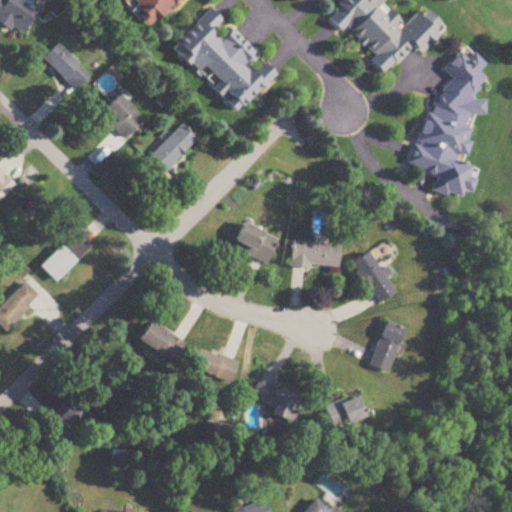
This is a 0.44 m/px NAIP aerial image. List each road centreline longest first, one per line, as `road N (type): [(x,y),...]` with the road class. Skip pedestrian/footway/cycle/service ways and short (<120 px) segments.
road 1 (residential): [(292,120),(152,248),(0,406)]
road 2 (residential): [(314,330),(196,297),(0,106)]
road 3 (residential): [(250,0),(333,82),(343,112)]
